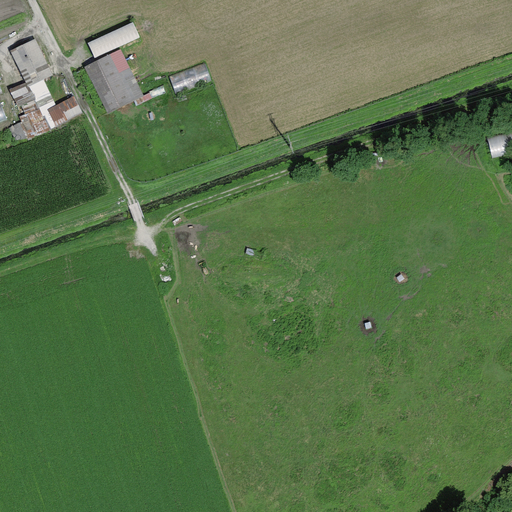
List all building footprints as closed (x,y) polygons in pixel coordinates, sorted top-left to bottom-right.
[(133,23),(88,43),(95,59),(140,40),(133,23)] [(35,40),(10,51),(25,84),(27,88),(43,81),(52,76),(35,40)] [(129,53),(91,71),(114,120),(152,103),(129,53)] [(205,61),(168,75),(175,95),(213,81),(205,61)] [(56,107),(43,81),(27,88),(25,84),(9,91),(21,116),(19,117),(21,123),(9,129),(15,141),(28,140),(52,130),(81,112),(74,97),(56,107)] [(0,106),(0,126),(8,124),(2,106),(0,106)] [(511,131),(488,138),(493,157),(511,151),(511,131)]
